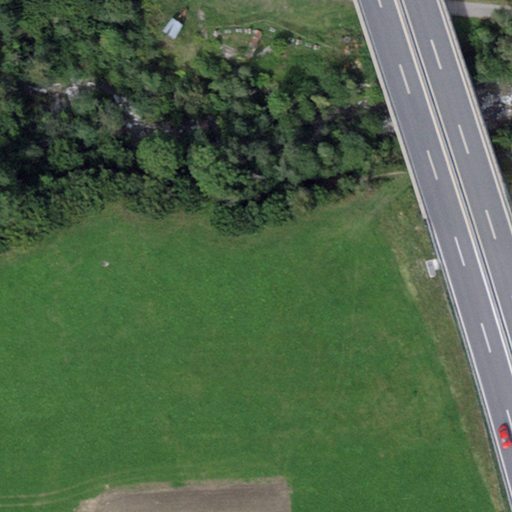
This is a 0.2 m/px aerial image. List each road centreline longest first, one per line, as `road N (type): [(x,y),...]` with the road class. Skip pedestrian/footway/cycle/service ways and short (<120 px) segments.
road 1 (trunk): [(376,0),(511,436)]
road 2 (trunk): [(511,294),(418,0)]
